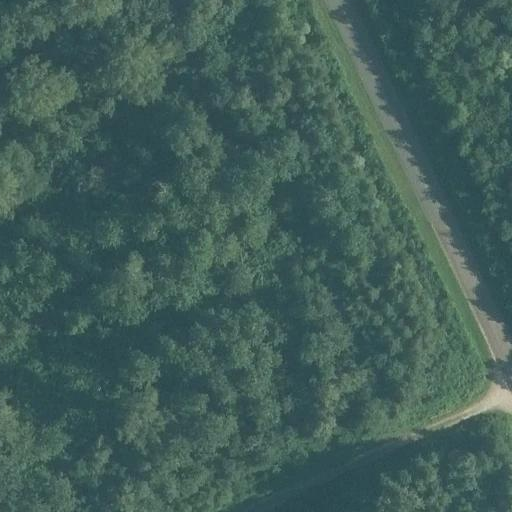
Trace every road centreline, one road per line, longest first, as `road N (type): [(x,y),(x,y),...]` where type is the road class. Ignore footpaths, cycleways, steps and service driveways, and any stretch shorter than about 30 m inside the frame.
road 1 (unclassified): [(511,374),(334,0)]
road 2 (track): [(511,397),(254,511)]
